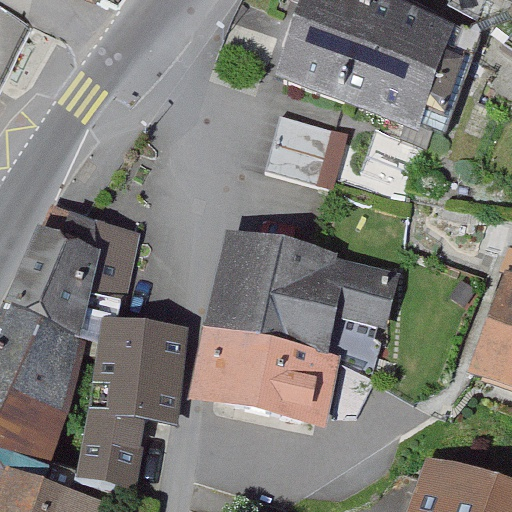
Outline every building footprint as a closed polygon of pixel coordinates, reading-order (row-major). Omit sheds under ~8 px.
[(473,64),(475,34),(436,32),(345,0),(316,0),(287,85),(447,140),(473,64)] [(481,0),(406,0),(406,2),(470,28),(481,0)] [(280,121),(265,177),(321,191),(336,136),(280,121)] [(46,225),(10,310),(77,339),(77,335),(109,341),(110,331),(114,331),(135,241),(71,226),(67,235),(46,225)] [(238,249),(217,339),(333,360),(377,371),(383,344),(376,342),(392,282),(300,263),(303,248),(244,236),(241,250),(238,249)] [(511,299),(482,381),(511,391),(511,299)] [(80,340),(77,339),(10,310),(0,330),(0,511),(84,511),(93,488),(43,472),(63,413),(80,340)] [(172,423),(182,336),(114,331),(110,331),(109,341),(82,474),(130,486),(142,421),(172,423)] [(327,394),(333,360),(217,339),(206,400),(305,418),(310,391),(327,394)] [(511,511),(511,505),(472,491),(466,478),(435,467),(418,511),(511,511)]
